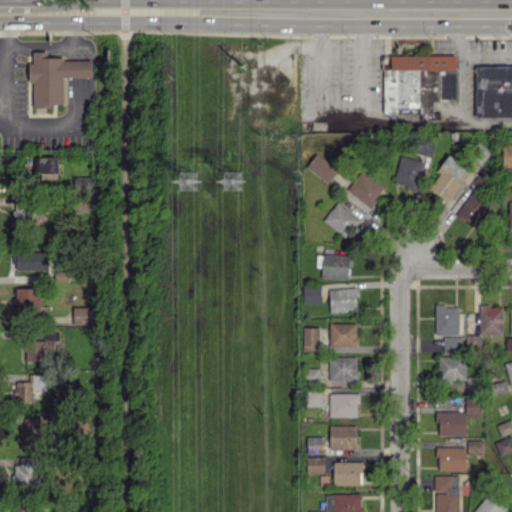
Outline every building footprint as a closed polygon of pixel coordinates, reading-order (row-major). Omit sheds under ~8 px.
[(390,54),(390,69),(383,69),(383,113),(433,113),(433,99),(457,99),(457,54),(390,54)] [(26,64),(29,64),(29,56),(63,55),(63,60),(76,60),(93,59),(93,75),(76,76),(62,76),(62,106),(32,107),(31,81),(26,81),(26,64)] [(511,116),(511,65),(475,66),(476,117),(511,116)] [(417,136),(414,152),(432,156),(435,140),(417,136)] [(511,142),(501,143),(502,167),(511,166),(511,142)] [(328,182),(338,168),(316,153),(306,167),(328,182)] [(471,170),(448,153),(436,170),(439,173),(428,187),(447,201),(471,170)] [(416,189),(423,161),(401,155),(393,183),(416,189)] [(57,156),(38,157),(38,179),(57,179),(57,156)] [(369,206),(383,189),(361,170),(347,188),(369,206)] [(91,175),(73,176),(74,192),(91,191),(91,175)] [(456,214),(477,229),(493,205),(472,190),(456,214)] [(359,217),(336,201),(323,221),(345,236),(359,217)] [(14,217),(25,217),(25,202),(14,202),(14,217)] [(47,269),(48,251),(16,250),(15,268),(47,269)] [(349,254),(322,253),(321,276),(348,278),(349,254)] [(303,284),(303,302),(321,302),(320,284),(303,284)] [(16,287),(15,311),(40,311),(40,287),(16,287)] [(329,311),(358,311),(357,287),(329,288),(329,311)] [(459,334),(459,305),(435,305),(435,334),(459,334)] [(502,335),(502,305),(479,305),(479,334),(466,334),(465,346),(481,346),(481,335),(502,335)] [(73,324),(91,323),(91,306),(72,307),(73,324)] [(329,323),(329,345),(358,344),(357,322),(329,323)] [(303,350),(319,350),(318,326),(302,327),(303,350)] [(26,366),(44,366),(44,350),(53,349),(52,340),(59,340),(58,332),(43,332),(43,340),(25,340),(26,366)] [(443,336),(443,351),(462,351),(461,336),(443,336)] [(356,356),(329,356),(328,380),(360,380),(360,369),(356,369),(356,356)] [(466,379),(466,356),(438,356),(438,379),(466,379)] [(320,367),(306,367),(306,380),(320,381),(320,367)] [(32,388),(40,388),(39,373),(28,373),(29,381),(14,381),(15,400),(33,400),(32,388)] [(322,406),(322,391),(303,391),(303,406),(322,406)] [(329,416),(358,416),(358,393),(329,392),(329,416)] [(467,434),(467,416),(480,416),(480,396),(465,396),(465,411),(437,411),(437,434),(467,434)] [(22,445),(41,446),(42,417),(23,417),(22,445)] [(511,431),(511,419),(496,424),(499,435),(511,431)] [(330,424),(330,447),(358,447),(358,425),(330,424)] [(307,450),(323,449),(322,435),(306,436),(307,450)] [(500,455),(511,450),(511,440),(510,435),(494,441),(500,455)] [(467,453),(481,453),(482,440),(467,439),(467,453)] [(437,469),(466,470),(467,446),(437,446),(437,469)] [(324,472),(324,457),(306,458),(306,473),(324,472)] [(361,461),(333,461),(332,484),(361,484),(361,461)] [(435,511),(459,511),(458,474),(433,475),(434,491),(435,491),(435,511)] [(326,510),(308,510),(307,511),(361,511),(362,493),(326,493),(326,510)]
